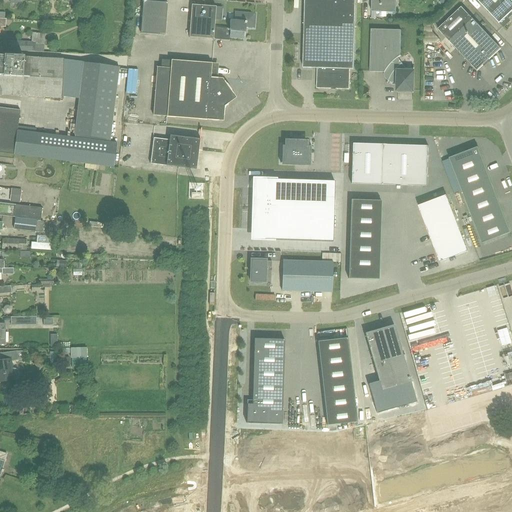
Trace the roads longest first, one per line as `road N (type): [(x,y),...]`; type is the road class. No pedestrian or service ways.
road 1 (unclassified): [(511,267),(347,315),(224,313)]
road 2 (unclassified): [(224,313),(230,157),(243,133),(277,113)]
road 3 (residential): [(224,313),(213,511)]
road 4 (unclassified): [(277,113),(464,118)]
